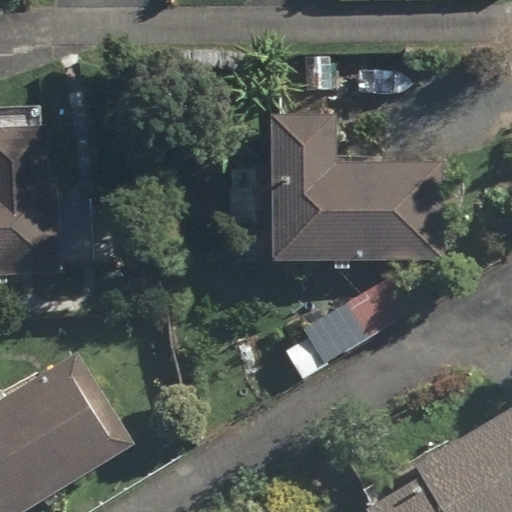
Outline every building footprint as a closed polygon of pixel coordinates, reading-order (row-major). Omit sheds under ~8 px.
[(310,95),(334,94),(334,61),(309,61),(310,95)] [(283,123),(286,268),(451,266),(450,168),(348,171),(348,121),(283,123)] [(0,281),(69,277),(64,184),(57,184),(54,134),(0,136),(0,281)] [(343,317),(362,349),(418,314),(399,283),(343,317)] [(293,354),(309,382),(333,369),(317,341),(293,354)] [(0,391),(0,511),(10,511),(133,440),(76,346),(0,391)] [(367,502),(373,511),(511,511),(511,404),(417,461),(422,469),(367,502)]
